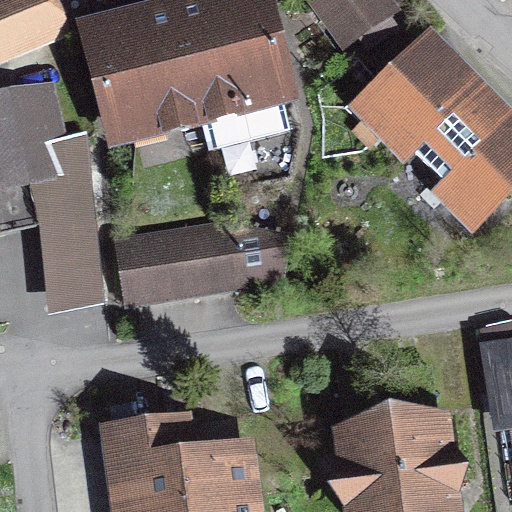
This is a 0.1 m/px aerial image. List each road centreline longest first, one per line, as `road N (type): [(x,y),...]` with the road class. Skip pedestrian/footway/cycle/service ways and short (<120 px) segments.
road 1 (residential): [(17,375),(511,295)]
road 2 (residential): [(33,511),(17,375)]
